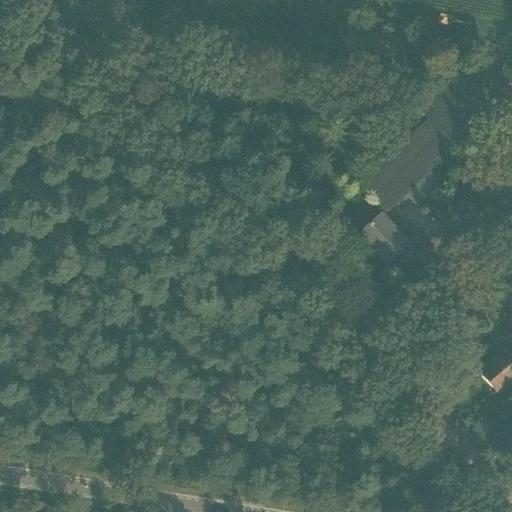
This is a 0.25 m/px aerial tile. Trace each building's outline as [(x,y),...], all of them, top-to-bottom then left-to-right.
[(387,59),(426,69),(430,45),(355,29),(352,51),(387,59)] [(358,186),(383,214),(484,122),(480,117),(495,103),(465,70),(419,112),(428,122),(358,186)] [(357,241),(357,245),(362,251),(367,251),(369,249),(385,266),(395,257),(409,272),(421,261),(430,253),(416,237),(406,245),(394,231),(380,216),(358,237),(360,238),(357,241)] [(462,314),(476,332),(485,325),(470,306),(462,314)] [(478,373),(498,396),(511,384),(511,355),(507,349),(494,360),(478,373)]
